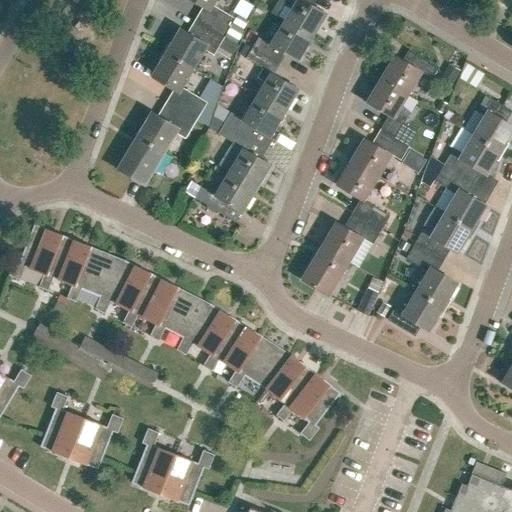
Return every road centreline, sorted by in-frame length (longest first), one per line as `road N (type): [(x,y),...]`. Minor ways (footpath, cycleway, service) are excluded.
road 1 (residential): [(258,283),(368,0)]
road 2 (residential): [(446,394),(289,316),(258,283)]
road 3 (residential): [(258,283),(67,195)]
road 4 (residential): [(67,195),(138,0)]
road 5 (residential): [(446,394),(511,230)]
road 6 (residential): [(511,63),(408,0)]
